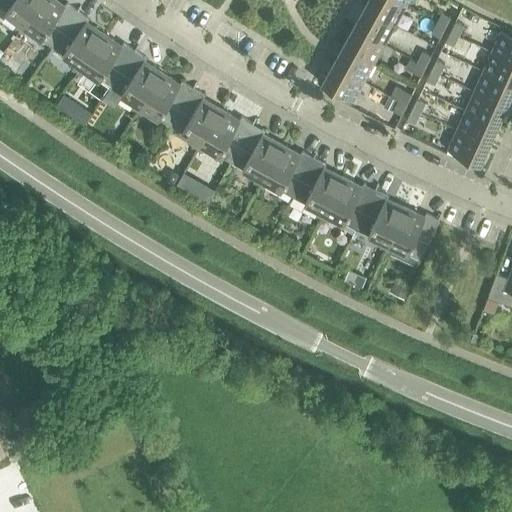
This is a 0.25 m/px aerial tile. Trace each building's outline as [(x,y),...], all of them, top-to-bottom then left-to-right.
[(0,0),(0,8),(18,22),(13,28),(18,32),(41,0),(0,0)] [(42,55),(44,56),(77,10),(66,3),(64,6),(56,0),(41,0),(18,32),(23,35),(28,29),(49,45),(42,55)] [(367,0),(363,7),(394,24),(405,5),(394,0),(367,0)] [(363,7),(353,26),(384,43),(394,24),(363,7)] [(76,63),(71,70),(76,73),(103,34),(86,22),(88,19),(77,10),(44,56),(47,58),(54,48),(76,63)] [(441,13),(436,23),(444,27),(450,17),(441,13)] [(455,21),(449,32),(458,35),(463,25),(455,21)] [(439,38),(444,27),(436,23),(431,34),(439,38)] [(343,45),(373,62),(384,43),(353,26),(343,45)] [(491,50),(511,59),(511,35),(501,30),(491,50)] [(444,42),(453,46),(458,35),(449,32),(444,42)] [(86,70),(110,87),(134,50),(123,42),(121,45),(103,34),(76,73),(81,77),(86,70)] [(343,45),(332,64),(363,81),(373,62),(343,45)] [(135,103),(130,110),(135,113),(161,72),(144,61),(146,58),(134,50),(110,87),(135,103)] [(511,59),(491,50),(483,70),(511,83),(511,59)] [(422,51),(417,62),(425,66),(431,56),(422,51)] [(436,60),(430,70),(440,75),(445,64),(436,60)] [(411,73),(420,77),(425,66),(417,62),(411,73)] [(321,83),(352,101),(363,81),(332,64),(321,83)] [(425,81),(434,85),(440,75),(430,70),(425,81)] [(474,90),(506,104),(511,90),(511,83),(483,70),(474,90)] [(145,109),(169,125),(193,87),(181,80),(179,84),(161,72),(135,113),(140,116),(145,109)] [(195,140),(191,147),(196,150),(220,109),(202,98),(204,95),(193,87),(169,125),(195,140)] [(403,90),(398,100),(406,105),(411,94),(403,90)] [(474,90),(465,109),(497,124),(506,104),(474,90)] [(416,98),(411,109),(419,113),(425,102),(416,98)] [(392,111),(401,115),(406,105),(398,100),(392,111)] [(238,120),(220,109),(196,150),(201,153),(205,146),(230,161),(252,124),(240,117),(238,120)] [(406,119),(414,123),(419,113),(411,109),(406,119)] [(456,129),(488,144),(497,124),(465,109),(456,129)] [(257,186),(261,179),(281,144),(262,134),(264,130),(252,124),(230,161),(256,176),(252,183),(257,186)] [(479,164),(488,144),(456,129),(447,149),(479,164)] [(299,154),(281,144),(261,179),(257,186),(262,189),(266,182),(292,196),(313,157),(301,151),(299,154)] [(315,217),(320,220),(342,177),(324,167),(325,164),(313,157),(292,196),(319,210),(315,217)] [(184,172),(177,184),(207,202),(214,190),(184,172)] [(171,175),(169,179),(175,182),(179,176),(175,174),(171,175)] [(325,222),(329,215),(355,228),(375,189),(363,183),(361,186),(342,177),(320,220),(325,222)] [(379,248),(384,251),(405,207),(386,199),(387,195),(375,189),(355,228),(382,241),(379,248)] [(425,213),(424,216),(405,207),(384,251),(389,254),(393,246),(419,259),(438,219),(425,213)] [(511,270),(509,278),(495,274),(482,310),(494,314),(498,301),(511,306),(511,302),(511,270)] [(395,283),(391,293),(404,300),(409,290),(395,283)]
